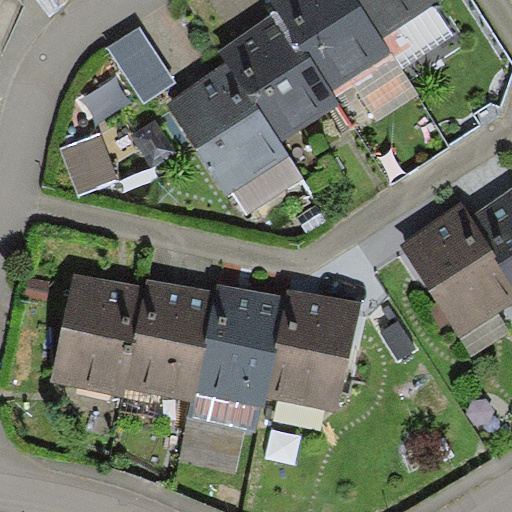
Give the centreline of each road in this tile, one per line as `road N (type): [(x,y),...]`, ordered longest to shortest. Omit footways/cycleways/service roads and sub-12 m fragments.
road 1 (residential): [(3,202),(310,264),(511,129)]
road 2 (residential): [(3,202),(12,142),(46,60),(98,0)]
